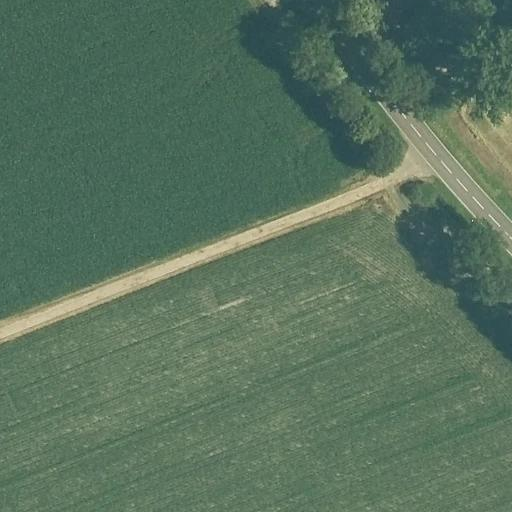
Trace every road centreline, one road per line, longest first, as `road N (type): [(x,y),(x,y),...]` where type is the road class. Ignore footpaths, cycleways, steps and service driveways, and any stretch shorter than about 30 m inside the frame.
road 1 (secondary): [(511,241),(311,0)]
road 2 (track): [(392,106),(511,28)]
